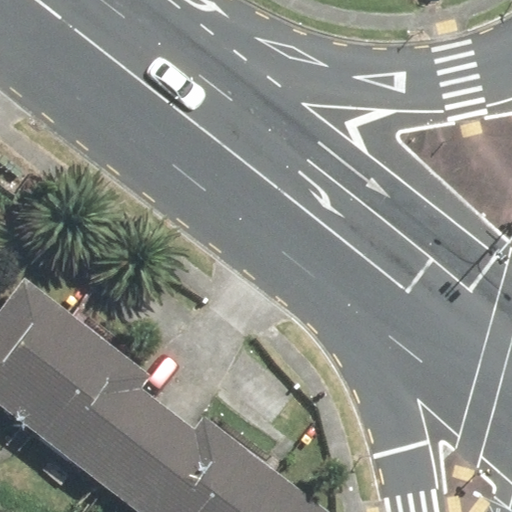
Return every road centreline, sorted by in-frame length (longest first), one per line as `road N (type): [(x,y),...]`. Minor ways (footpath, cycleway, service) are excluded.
road 1 (primary): [(405,511),(382,410),(338,302),(280,196),(159,26)]
road 2 (secondary): [(159,26),(511,328)]
road 3 (primary): [(159,26),(314,70),(393,78),(511,57)]
